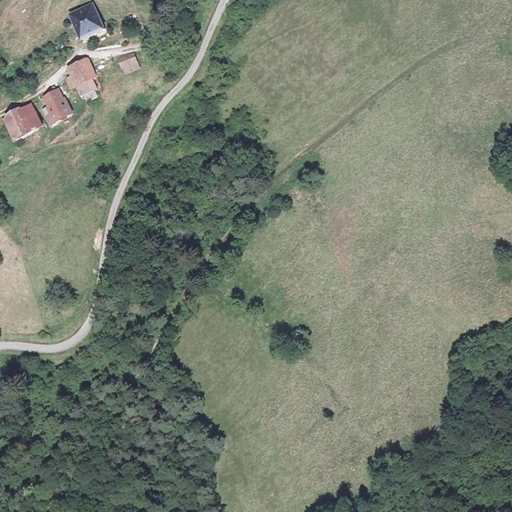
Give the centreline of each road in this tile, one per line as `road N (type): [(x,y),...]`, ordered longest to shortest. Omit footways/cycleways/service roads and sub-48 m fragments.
road 1 (track): [(0,411),(88,408),(138,374),(209,247),(277,167),(427,55)]
road 2 (residential): [(223,0),(187,75),(149,119),(128,165),(75,340),(59,350),(0,346)]
road 3 (unclassified): [(193,0),(144,43),(69,53)]
